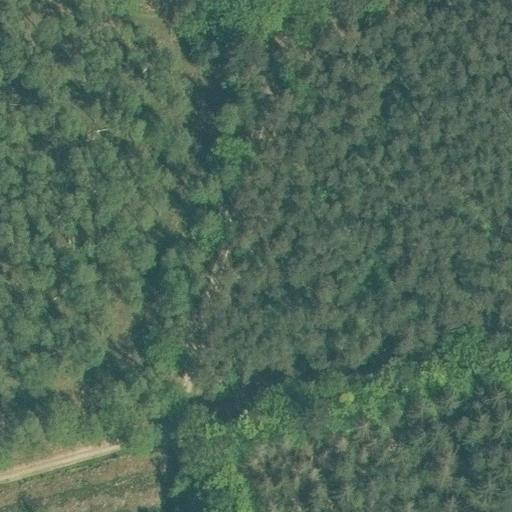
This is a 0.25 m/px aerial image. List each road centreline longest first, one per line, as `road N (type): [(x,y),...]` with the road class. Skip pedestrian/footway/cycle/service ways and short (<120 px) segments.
road 1 (track): [(301,0),(182,430),(204,511)]
road 2 (track): [(0,477),(511,344)]
